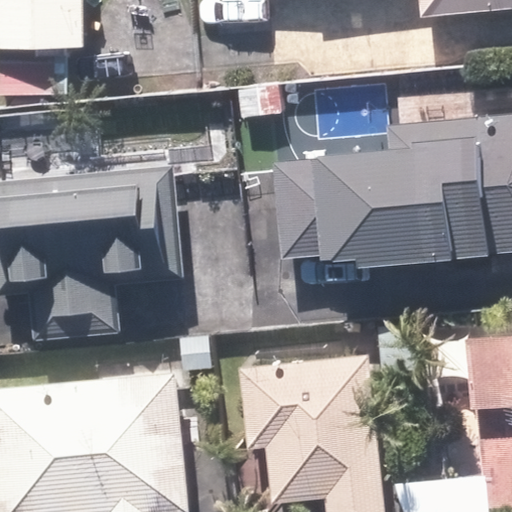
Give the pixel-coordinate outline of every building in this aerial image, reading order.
[(96,0),(6,0),(7,104),(80,102),(80,57),(97,58),(96,0)] [(511,0),(413,0),(414,13),(511,3),(511,0)] [(244,27),(244,5),(207,5),(207,27),(244,27)] [(286,92),(248,95),(250,122),(288,119),(286,92)] [(406,244),(407,257),(433,255),(496,250),(496,247),(511,245),(511,108),(478,110),(480,131),(423,135),(394,137),(395,147),(282,157),(288,254),(406,244)] [(173,166),(0,179),(0,292),(27,290),(30,339),(119,332),(115,283),(182,277),(173,166)] [(511,500),(511,336),(465,340),(477,503),(511,500)] [(218,340),(187,343),(190,376),(221,374),(218,340)] [(383,511),(368,353),(238,365),(246,442),(265,440),(270,496),(321,491),(323,511),(383,511)] [(198,511),(187,380),(0,395),(0,444),(5,511),(198,511)]
